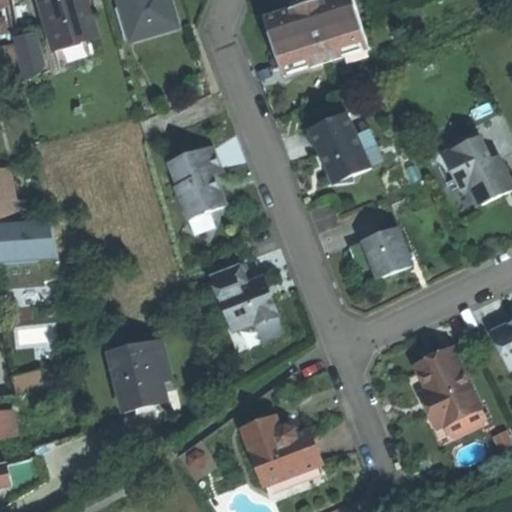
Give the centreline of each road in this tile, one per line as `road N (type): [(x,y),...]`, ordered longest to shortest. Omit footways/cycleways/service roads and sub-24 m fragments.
road 1 (residential): [(225,0),(213,29),(341,348)]
road 2 (residential): [(341,348),(511,268)]
road 3 (residential): [(341,348),(384,461),(385,497),(369,511)]
